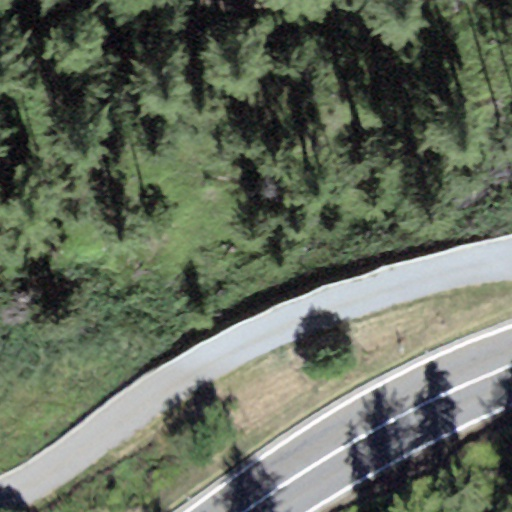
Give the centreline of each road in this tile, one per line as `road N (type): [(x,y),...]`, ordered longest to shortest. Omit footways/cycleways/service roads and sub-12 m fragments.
road 1 (track): [(511,270),(321,308),(0,503)]
road 2 (primary): [(511,364),(332,451),(242,511)]
